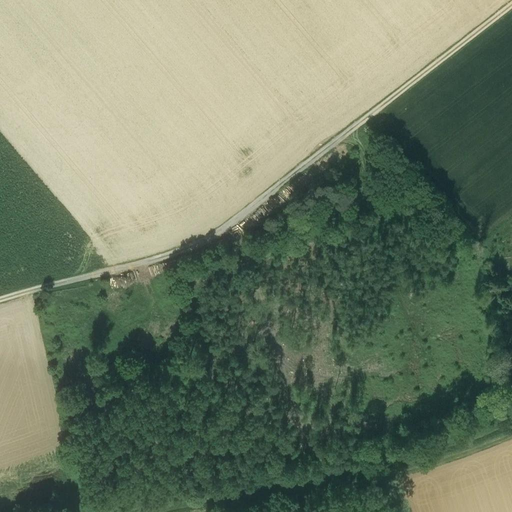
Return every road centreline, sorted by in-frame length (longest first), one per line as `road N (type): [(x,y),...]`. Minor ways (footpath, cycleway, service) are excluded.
road 1 (track): [(0,300),(201,244),(511,5)]
road 2 (track): [(511,435),(362,483),(208,511)]
